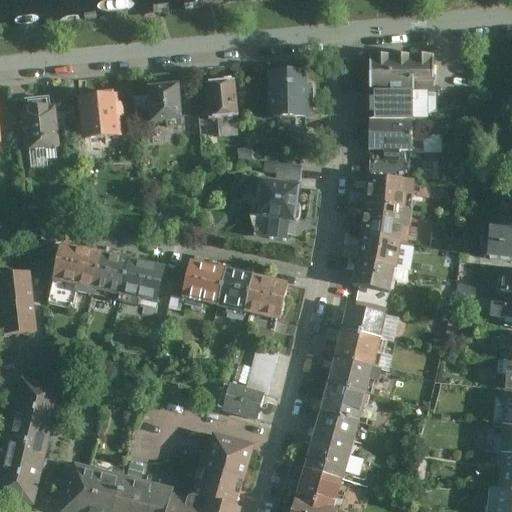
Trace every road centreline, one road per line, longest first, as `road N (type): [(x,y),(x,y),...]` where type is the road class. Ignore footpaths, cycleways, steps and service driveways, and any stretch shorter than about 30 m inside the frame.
road 1 (residential): [(263,511),(328,251),(341,35)]
road 2 (residential): [(0,69),(341,35)]
road 3 (residential): [(341,35),(511,18)]
